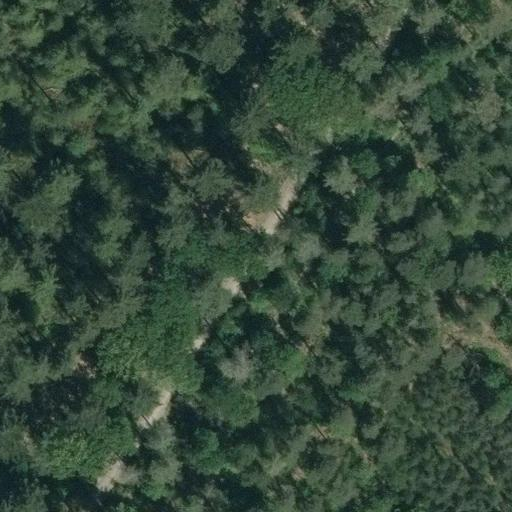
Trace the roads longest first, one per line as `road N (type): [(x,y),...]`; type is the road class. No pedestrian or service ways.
road 1 (unknown): [(381,511),(327,454),(272,423),(258,403),(259,379),(504,0)]
road 2 (track): [(85,511),(404,0)]
